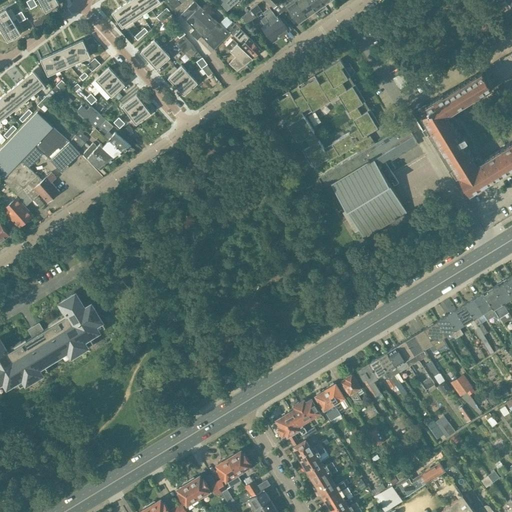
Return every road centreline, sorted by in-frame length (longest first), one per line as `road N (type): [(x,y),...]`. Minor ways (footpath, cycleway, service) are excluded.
road 1 (primary): [(240,404),(511,239)]
road 2 (residential): [(0,264),(188,128)]
road 3 (residential): [(188,128),(367,0)]
road 4 (primary): [(64,511),(240,404)]
road 5 (residential): [(188,128),(81,6)]
road 6 (residential): [(305,511),(240,404)]
